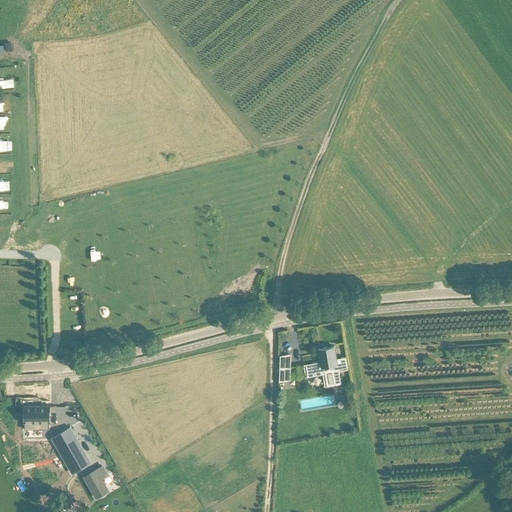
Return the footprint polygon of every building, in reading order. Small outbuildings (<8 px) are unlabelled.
[(1,87),(15,87),(14,76),(0,77),(1,87)] [(0,145),(9,146),(9,136),(0,135),(0,145)] [(24,223),(24,224),(24,225),(25,226),(25,227),(25,228),(26,229),(26,230),(27,230),(28,231),(29,231),(29,232),(30,232),(31,233),(32,233),(33,233),(34,233),(35,234),(36,234),(37,234),(38,234),(39,234),(40,234),(41,234),(42,234),(43,234),(44,234),(45,234),(46,234),(47,234),(48,234),(49,234),(50,234),(51,233),(52,233),(52,232),(53,232),(53,231),(53,230),(54,230),(54,229),(54,228),(54,227),(53,227),(53,226),(53,225),(53,224),(53,223),(53,222),(53,221),(54,219),(54,217),(54,216),(54,215),(54,214),(54,213),(53,213),(53,212),(52,212),(51,212),(50,212),(49,212),(48,212),(47,212),(46,212),(45,212),(44,213),(43,213),(42,213),(41,213),(40,213),(39,213),(37,213),(36,213),(35,213),(34,212),(33,212),(32,212),(31,212),(30,212),(29,212),(28,212),(27,213),(27,214),(26,214),(26,215),(25,216),(25,217),(25,218),(25,219),(24,219),(24,220),(24,221),(24,222),(24,223)] [(319,348),(321,361),(307,364),(309,376),(323,373),(323,371),(325,371),(328,386),(341,383),(339,368),(348,367),(346,356),(337,358),(334,345),(319,348)] [(292,366),(280,368),(280,381),(292,379),(292,366)] [(49,406),(27,406),(27,429),(51,429),(51,406),(33,406),(49,406)] [(53,437),(57,446),(61,443),(63,446),(66,445),(64,442),(75,436),(70,427),(70,428),(53,437)] [(61,443),(57,446),(66,460),(80,452),(83,450),(75,436),(64,442),(66,445),(63,446),(61,443)] [(80,452),(66,460),(73,472),(90,462),(83,450),(80,452)] [(101,471),(84,481),(96,502),(109,494),(101,479),(107,475),(104,470),(101,471)]
